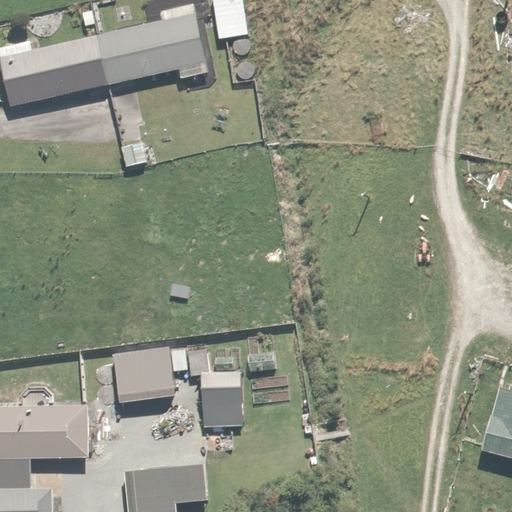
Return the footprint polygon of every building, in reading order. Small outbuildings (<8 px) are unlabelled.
[(0,42),(0,76),(6,104),(177,69),(179,77),(208,71),(193,0),(185,0),(156,6),(158,18),(30,45),(29,37),(0,42)] [(243,0),(212,0),(215,39),(247,37),(243,0)] [(206,344),(111,352),(115,401),(173,396),(171,370),(186,368),(187,375),(198,374),(202,424),(243,420),(238,366),(208,368),(206,344)] [(511,376),(499,372),(476,442),(511,454),(511,376)] [(95,402),(0,403),(0,511),(32,511),(32,454),(96,454),(95,402)]
